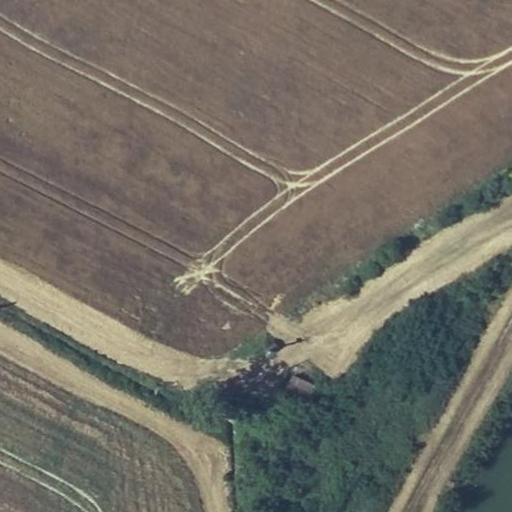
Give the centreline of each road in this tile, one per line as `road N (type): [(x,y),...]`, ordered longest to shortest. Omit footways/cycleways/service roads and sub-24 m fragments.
road 1 (track): [(315,363),(435,275),(511,234)]
road 2 (track): [(511,327),(410,511)]
